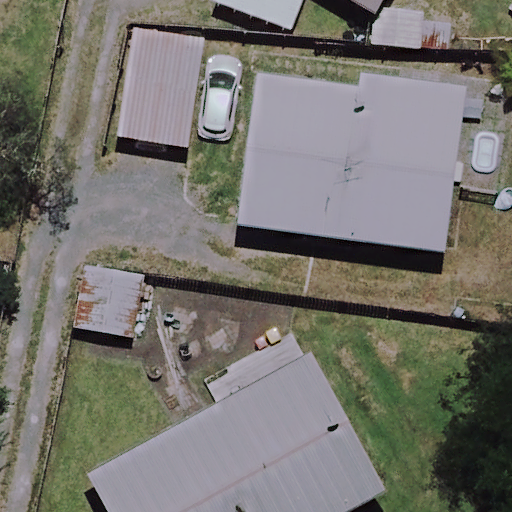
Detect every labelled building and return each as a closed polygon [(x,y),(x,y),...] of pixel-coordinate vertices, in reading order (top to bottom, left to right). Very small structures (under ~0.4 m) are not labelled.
[(381,0),(338,0),(370,19),(381,0)] [(193,47),(121,40),(110,145),(182,152),(193,47)] [(456,95),(245,71),(236,152),(255,154),(246,236),(438,258),(456,95)] [(150,275),(69,265),(61,339),(142,348),(150,275)] [(361,511),(384,498),(285,340),(205,390),(216,408),(82,491),(95,511),(361,511)]
